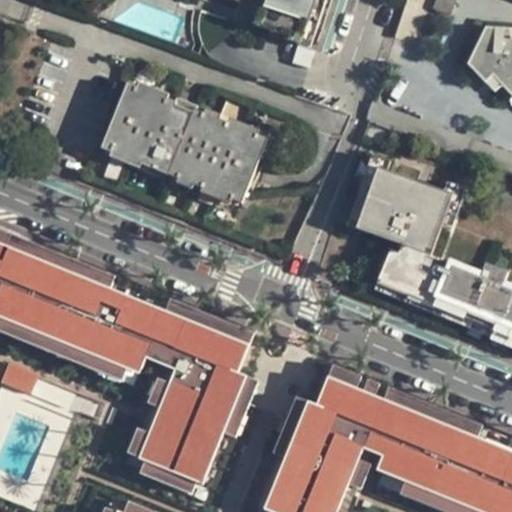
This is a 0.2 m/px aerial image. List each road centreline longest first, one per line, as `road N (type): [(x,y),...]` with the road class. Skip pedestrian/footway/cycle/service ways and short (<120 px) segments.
road 1 (residential): [(289,310),(0,193)]
road 2 (residential): [(289,310),(358,118),(347,81)]
road 3 (residential): [(511,402),(289,310)]
